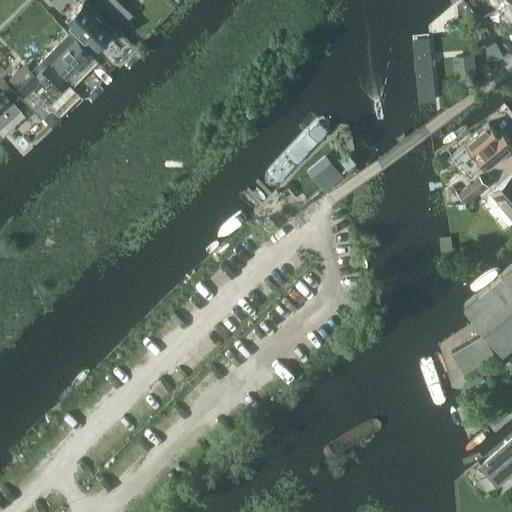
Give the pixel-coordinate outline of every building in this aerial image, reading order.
[(122,26),(133,14),(117,0),(94,0),(122,26)] [(84,1),(67,18),(74,25),(71,29),(85,43),(89,39),(96,46),(98,43),(102,46),(113,35),(110,31),(113,29),(84,1)] [(410,35),(417,127),(462,98),(445,15),(410,35)] [(89,52),(69,33),(30,72),(35,76),(37,75),(47,85),(38,94),(49,106),(70,85),(63,78),(89,52)] [(25,100),(39,86),(24,70),(9,83),(25,100)] [(0,114),(14,102),(0,86),(0,114)] [(237,198),(269,233),(358,167),(344,99),(237,198)] [(489,122),(452,153),(472,177),(484,167),(511,143),(511,141),(501,129),(498,132),(489,122)] [(511,173),(492,191),(500,201),(499,201),(500,202),(501,202),(511,214),(511,173)] [(481,177),(459,194),(467,204),(488,186),(481,177)] [(511,264),(464,304),(502,350),(511,341),(511,264)] [(480,332),(450,350),(463,371),(493,352),(480,332)] [(511,439),(479,470),(500,493),(511,482),(511,439)]
